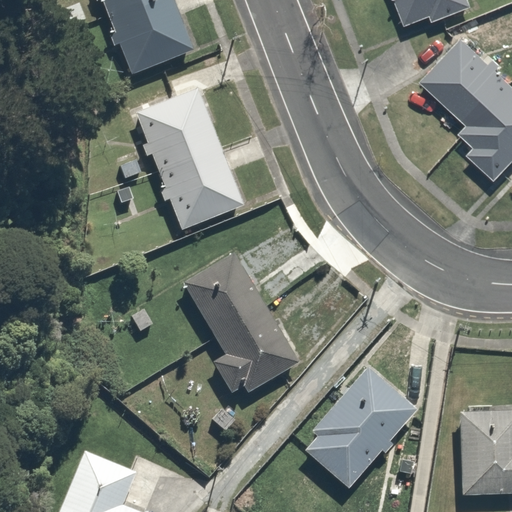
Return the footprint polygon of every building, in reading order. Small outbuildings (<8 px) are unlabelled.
[(161,0),(91,0),(118,70),(180,46),(161,0)] [(398,0),(408,26),(474,0),(398,0)] [(511,176),(511,75),(467,37),(422,90),(468,130),(457,143),(505,184),(511,176)] [(185,86),(127,110),(174,225),(232,201),(185,86)] [(179,286),(220,350),(205,360),(229,398),(292,358),(265,315),(228,255),(179,286)] [(412,398),(360,358),(290,447),(342,488),(412,398)] [(511,403),(452,404),(453,488),(511,487),(511,403)] [(143,511),(157,471),(74,444),(51,511),(143,511)]
